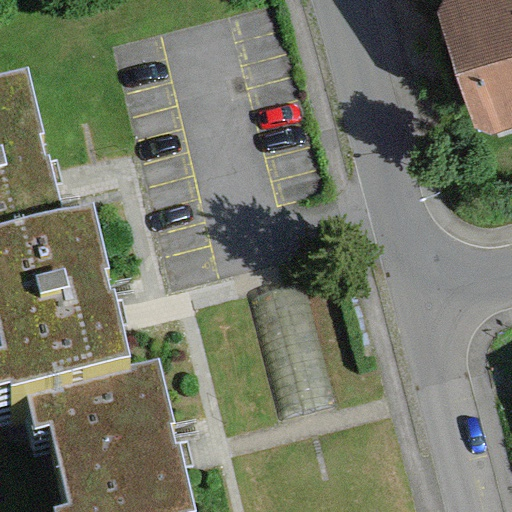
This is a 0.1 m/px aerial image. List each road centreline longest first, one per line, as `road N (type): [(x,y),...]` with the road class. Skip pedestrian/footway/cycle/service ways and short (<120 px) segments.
road 1 (residential): [(335,0),(416,304)]
road 2 (residential): [(416,304),(469,511)]
